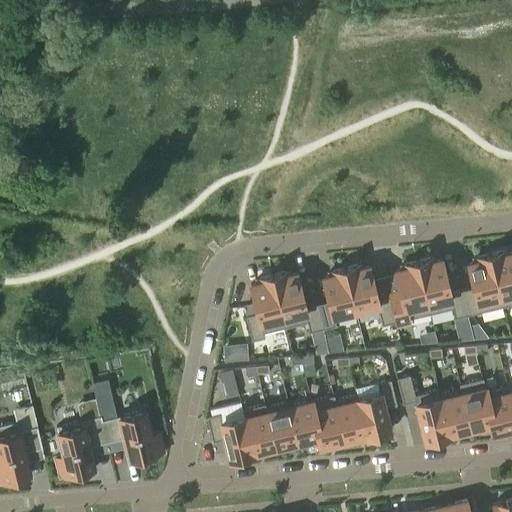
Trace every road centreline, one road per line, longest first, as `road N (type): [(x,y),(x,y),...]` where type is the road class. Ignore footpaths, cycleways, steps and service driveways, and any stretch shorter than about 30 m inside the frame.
road 1 (residential): [(511,221),(237,251),(221,262),(167,490)]
road 2 (residential): [(511,458),(167,490)]
road 3 (unclassified): [(252,0),(0,11)]
road 4 (residential): [(167,490),(0,503)]
